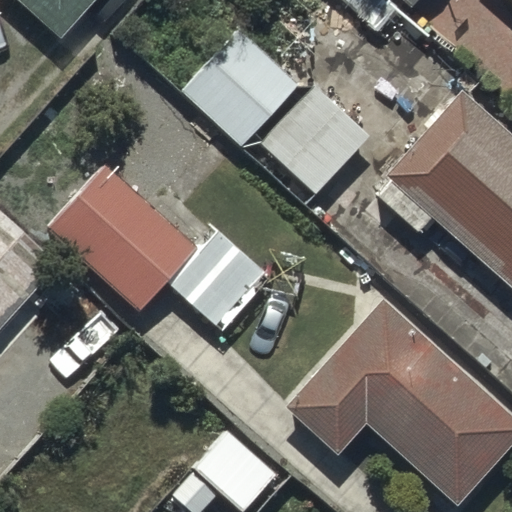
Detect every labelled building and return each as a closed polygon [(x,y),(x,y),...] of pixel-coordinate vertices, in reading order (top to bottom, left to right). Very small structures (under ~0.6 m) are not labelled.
[(99,0),(1,0),(56,49),(99,0)] [(329,0),(373,38),(393,14),(376,0),(329,0)] [(424,0),(388,0),(410,17),(424,0)] [(511,0),(490,0),(511,19),(511,0)] [(298,98),(229,38),(173,98),(238,158),(248,147),(309,204),(361,147),(302,92),(298,98)] [(511,156),(457,108),(369,203),(414,245),(426,232),(511,311),(511,156)] [(193,256),(99,169),(42,231),(46,235),(43,238),(133,321),(193,256)] [(0,333),(52,276),(0,228),(0,333)] [(215,239),(165,293),(212,339),(263,286),(215,239)] [(456,511),(511,450),(511,439),(377,317),(281,422),(331,467),(360,436),(443,511),(456,511)] [(248,511),(271,488),(224,444),(167,503),(176,511),(204,511),(212,504),(220,511),(248,511)]
